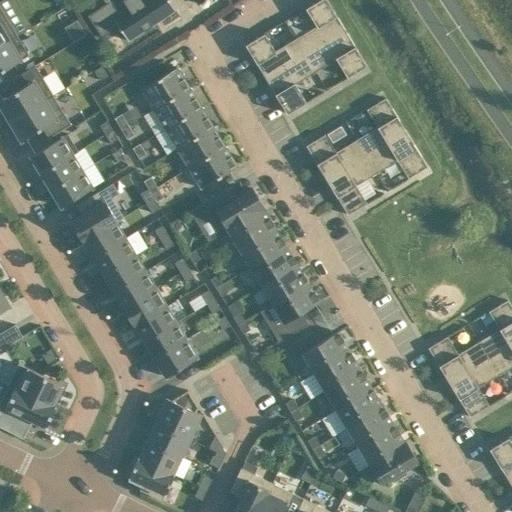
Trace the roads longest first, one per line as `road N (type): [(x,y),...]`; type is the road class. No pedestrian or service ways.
road 1 (residential): [(478,511),(211,64),(214,36),(274,0)]
road 2 (residential): [(90,493),(131,387),(0,169)]
road 3 (residential): [(0,225),(97,389),(56,477)]
road 4 (tertiary): [(422,0),(511,133)]
